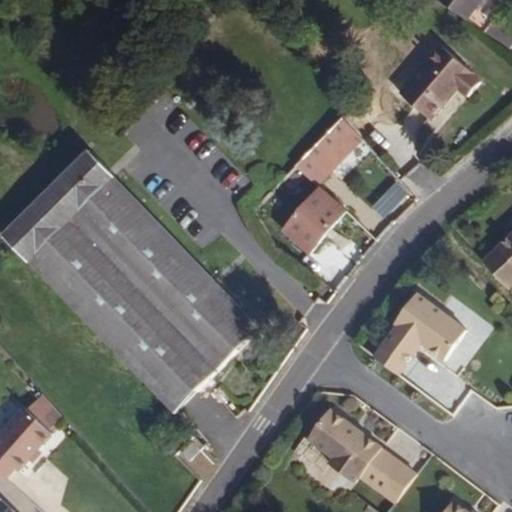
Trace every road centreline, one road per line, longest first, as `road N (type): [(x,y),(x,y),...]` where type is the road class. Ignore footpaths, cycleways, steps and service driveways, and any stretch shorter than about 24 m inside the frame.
road 1 (residential): [(317,347),(409,233),(511,147)]
road 2 (residential): [(317,347),(467,456),(511,456)]
road 3 (residential): [(201,511),(317,347)]
